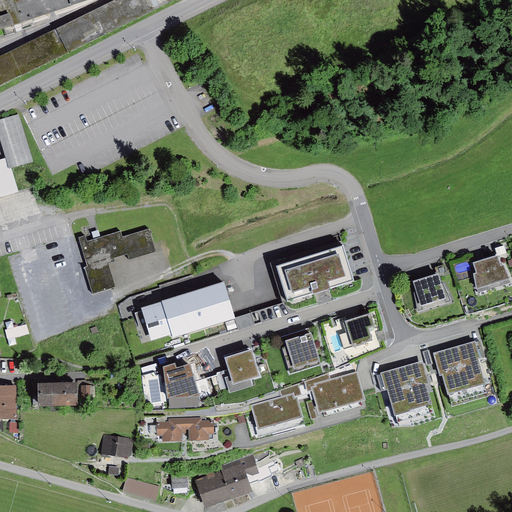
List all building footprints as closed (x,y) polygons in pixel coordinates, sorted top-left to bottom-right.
[(0,0),(0,28),(75,0),(127,0),(0,60),(0,93),(191,0),(0,0)] [(16,118),(0,122),(0,145),(5,163),(10,178),(32,172),(16,118)] [(5,163),(0,164),(0,201),(15,197),(10,178),(5,163)] [(85,235),(78,237),(87,267),(84,267),(93,294),(115,287),(108,263),(115,261),(114,258),(127,254),(129,260),(157,251),(149,228),(122,237),(120,231),(98,238),(87,241),(85,235)] [(343,244),(277,263),(288,299),(354,280),(343,244)] [(504,247),(498,249),(500,256),(506,254),(504,247)] [(498,256),(473,264),(476,274),(473,275),(477,291),(510,279),(504,265),(501,267),(498,256)] [(438,275),(413,282),(416,292),(414,293),(418,313),(452,302),(443,283),(440,284),(438,275)] [(225,278),(163,297),(163,299),(173,332),(174,334),(236,315),(225,278)] [(173,332),(163,299),(142,305),(152,338),(173,332)] [(372,310),(346,318),(354,344),(373,338),(370,327),(376,325),(372,310)] [(26,324),(5,329),(7,338),(28,333),(26,324)] [(311,330),(286,338),(294,366),(320,359),(311,330)] [(383,330),(376,332),(379,342),(386,339),(383,330)] [(476,339),(433,351),(440,373),(442,372),(448,391),(449,390),(453,406),(489,395),(485,381),(487,381),(479,356),(481,356),(476,339)] [(252,346),(225,355),(233,382),(260,373),(252,346)] [(423,358),(380,370),(385,388),(387,387),(394,413),(395,412),(399,425),(435,415),(431,401),(431,400),(426,382),(430,381),(423,358)] [(175,360),(164,363),(168,396),(183,395),(183,401),(199,399),(199,394),(201,394),(191,361),(176,364),(175,360)] [(357,370),(314,383),(315,385),(312,386),(319,411),(323,410),(325,417),(364,405),(362,399),(365,398),(357,370)] [(65,403),(65,381),(39,380),(39,403),(65,403)] [(65,403),(78,403),(78,381),(65,381),(65,403)] [(17,384),(0,384),(0,415),(14,416),(17,408),(17,384)] [(293,392),(250,405),(259,437),(305,424),(303,415),(298,396),(295,396),(293,392)] [(312,401),(307,402),(311,419),(317,417),(312,401)] [(202,417),(185,418),(186,432),(190,432),(190,439),(210,438),(210,432),(215,432),(214,420),(202,420),(202,417)] [(183,433),(186,432),(185,418),(169,418),(169,421),(157,421),(157,435),(163,435),(163,439),(183,438),(183,433)] [(134,439),(105,435),(103,451),(131,455),(134,439)] [(220,466),(222,470),(232,496),(232,498),(254,490),(249,475),(260,471),(254,454),(220,466)] [(303,458),(296,461),(299,468),(306,465),(303,458)] [(257,474),(260,480),(280,470),(276,461),(272,463),(273,466),(257,474)] [(119,467),(109,466),(109,473),(118,475),(119,467)] [(207,475),(196,479),(206,505),(232,496),(222,470),(214,473),(212,469),(205,471),(207,475)] [(188,473),(172,474),(173,486),(188,485),(188,473)] [(127,477),(123,491),(156,500),(160,487),(127,477)]
